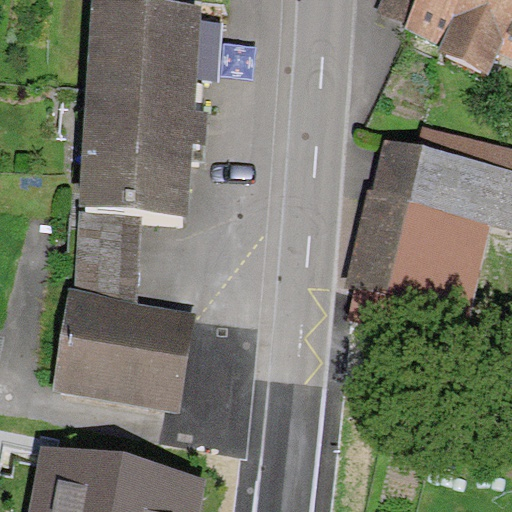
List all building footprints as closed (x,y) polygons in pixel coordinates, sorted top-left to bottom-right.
[(511,0),(383,0),(377,12),(407,26),(404,33),(441,51),(439,56),(490,80),(501,56),(511,60),(511,0)] [(96,2),(85,212),(146,215),(189,217),(193,155),(202,9),(96,2)] [(384,146),(352,284),(494,317),(505,267),(485,262),(494,225),(511,228),(511,151),(428,132),(423,155),(384,146)] [(146,215),(85,212),(73,299),(135,309),(146,215)] [(73,299),(58,390),(182,410),(197,319),(135,309),(73,299)] [(202,511),(205,495),(43,466),(34,511),(202,511)]
